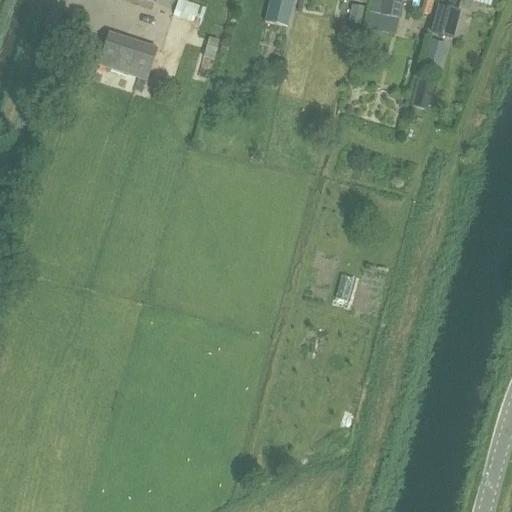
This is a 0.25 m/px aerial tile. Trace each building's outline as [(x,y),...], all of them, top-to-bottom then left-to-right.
[(206,8),(181,0),(177,0),(173,15),(200,25),(206,8)] [(268,0),(264,22),(286,26),(290,0),(268,0)] [(402,0),(383,0),(380,15),(398,19),(402,0)] [(430,33),(453,39),(461,11),(438,4),(430,33)] [(348,23),(360,25),(363,8),(352,5),(348,23)] [(214,32),(213,48),(229,49),(230,33),(214,32)] [(98,64),(146,80),(156,49),(108,34),(98,64)] [(425,57),(437,60),(441,43),(430,40),(425,57)] [(217,49),(206,47),(203,57),(214,60),(217,49)] [(418,81),(411,108),(424,111),(431,84),(418,81)]
